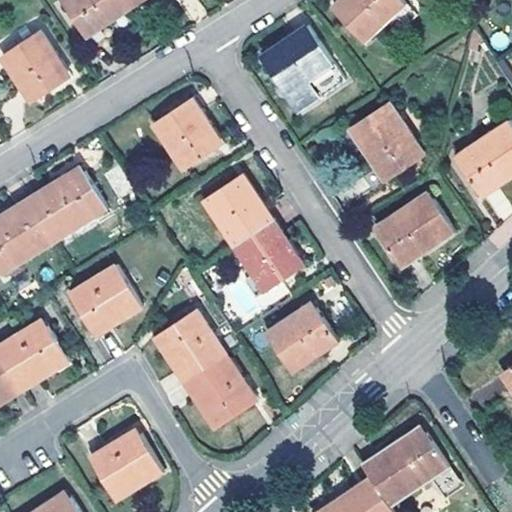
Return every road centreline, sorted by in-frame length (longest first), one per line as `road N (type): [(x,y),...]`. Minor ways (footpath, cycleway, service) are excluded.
road 1 (residential): [(410,349),(207,40)]
road 2 (residential): [(226,511),(146,390),(127,379),(10,447)]
road 3 (residential): [(410,349),(226,511)]
road 4 (residential): [(0,169),(207,40)]
road 5 (residential): [(497,480),(410,349)]
road 6 (residential): [(511,259),(410,349)]
